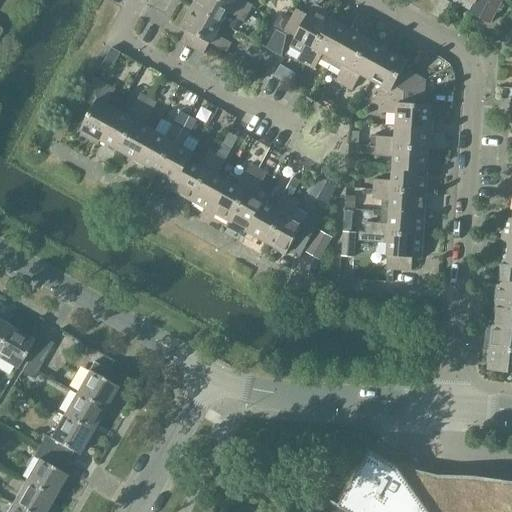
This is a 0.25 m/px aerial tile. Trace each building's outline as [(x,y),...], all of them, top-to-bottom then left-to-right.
[(222,0),(196,0),(192,8),(222,24),(228,14),(243,22),(248,14),(222,0)] [(222,0),(248,14),(252,6),(242,0),(222,0)] [(440,0),(437,7),(446,12),(451,3),(445,0),(440,0)] [(477,0),(475,4),(474,4),(469,13),(489,24),(502,0),(477,0)] [(432,16),(441,21),(446,12),(437,7),(432,16)] [(222,24),(192,8),(181,27),(187,31),(210,44),(211,44),(226,52),(231,43),(216,35),(222,24)] [(297,60),(306,65),(334,15),(320,8),(318,12),(311,8),(294,38),(306,45),(297,60)] [(284,31),(295,37),(307,15),(297,9),(284,31)] [(323,54),(333,60),(350,30),(343,26),(345,22),(334,15),(306,65),(314,70),(323,54)] [(335,81),(344,86),(369,40),(350,30),(333,60),(344,66),(335,81)] [(180,42),(204,55),(210,44),(187,31),(180,42)] [(361,75),(371,81),(388,51),(369,40),(344,86),(352,90),(361,75)] [(373,102),(380,106),(425,81),(404,69),(408,62),(388,51),(371,81),(382,87),(373,102)] [(100,141),(117,111),(107,105),(115,90),(95,78),(82,101),(94,107),(81,130),(100,141)] [(397,114),(396,126),(430,129),(432,106),(424,105),(425,81),(380,106),(379,113),(397,114)] [(119,151),(144,106),(136,101),(127,117),(117,111),(100,141),(119,151)] [(119,151),(138,162),(155,132),(144,126),(153,111),(144,106),(119,151)] [(138,162),(157,172),(182,127),(174,122),(165,138),(155,132),(138,162)] [(377,137),(377,147),(429,150),(430,129),(396,126),(395,138),(377,137)] [(189,161),(190,161),(194,153),(199,145),(187,138),(191,132),(182,127),(157,172),(176,183),(189,161)] [(394,157),(393,169),(427,172),(429,150),(377,147),(376,156),(394,157)] [(171,190),(191,201),(216,156),(208,151),(199,167),(190,161),(189,161),(176,183),(171,190)] [(191,201),(210,212),(227,182),(216,176),(225,161),(216,156),(191,201)] [(210,212),(229,222),(254,177),(258,170),(250,165),(242,180),(231,174),(227,182),(210,212)] [(374,180),(374,190),(426,193),(427,172),(393,169),(392,181),(374,180)] [(243,230),(248,233),(265,203),(269,195),(258,189),(263,181),(254,177),(229,222),(226,227),(240,235),(243,230)] [(382,200),(381,212),(424,215),(426,193),(374,190),(366,189),(365,199),(382,200)] [(248,233),(267,243),(292,198),(284,193),(275,208),(265,203),(248,233)] [(292,198),(267,243),(287,254),(289,251),(300,257),(320,220),(309,214),(308,215),(297,209),(300,202),(292,198)] [(364,223),(363,232),(371,233),(423,236),(424,215),(381,212),(380,224),(364,223)] [(511,218),(504,218),(502,241),(511,241),(511,218)] [(306,252),(320,260),(332,238),(318,231),(306,252)] [(423,236),(371,233),(370,242),(388,243),(387,257),(386,269),(411,271),(412,258),(421,259),(423,236)] [(511,241),(502,241),(499,262),(511,263),(511,241)] [(511,263),(499,262),(497,284),(511,285),(511,263)] [(511,285),(497,284),(495,305),(511,306),(511,285)] [(511,306),(495,305),(492,327),(511,328),(511,306)] [(0,343),(9,327),(0,321),(0,343)] [(9,327),(0,343),(0,359),(16,369),(32,340),(9,327)] [(484,347),(490,348),(511,350),(511,328),(492,327),(492,334),(486,333),(484,347)] [(42,338),(26,366),(36,372),(53,344),(42,338)] [(511,350),(490,348),(487,371),(511,373),(511,350)] [(106,370),(93,362),(75,394),(103,410),(116,387),(101,379),(106,370)] [(36,372),(26,366),(22,372),(32,378),(36,372)] [(103,410),(75,394),(62,416),(90,432),(103,410)] [(62,416),(49,439),(72,452),(77,455),(90,432),(62,416)] [(38,447),(66,463),(72,452),(49,439),(45,436),(38,447)] [(32,457),(37,460),(37,459),(60,473),(66,463),(38,447),(32,457)] [(511,511),(511,481),(474,477),(438,476),(396,466),(370,451),(339,505),(320,494),(309,511),(511,511)] [(37,459),(37,460),(24,482),(52,498),(65,476),(60,473),(37,459)] [(24,482),(11,504),(24,511),(44,511),(52,498),(24,482)]
